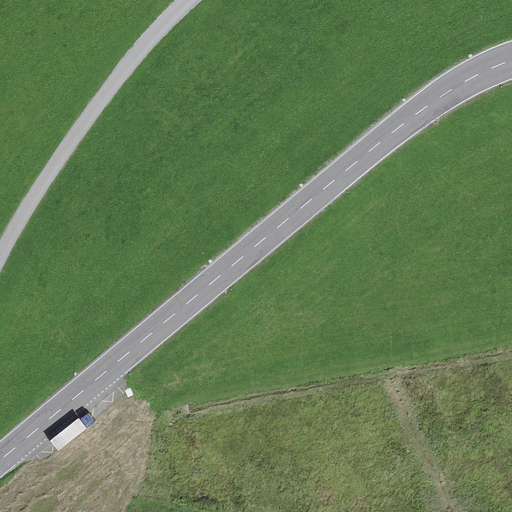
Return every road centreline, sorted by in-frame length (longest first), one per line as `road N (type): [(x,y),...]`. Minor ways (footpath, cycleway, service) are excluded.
road 1 (secondary): [(0,463),(420,111),(511,62)]
road 2 (unclassified): [(190,0),(114,83),(0,255)]
